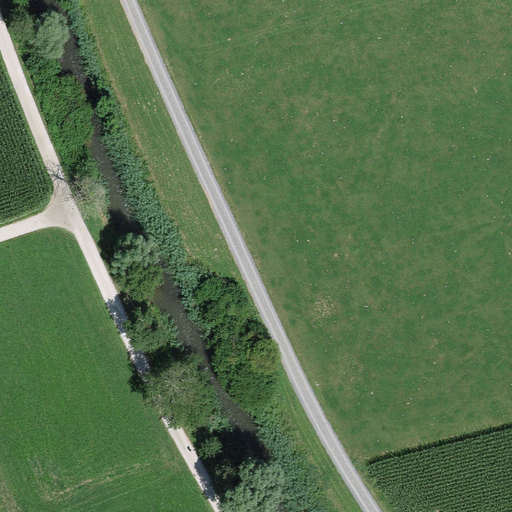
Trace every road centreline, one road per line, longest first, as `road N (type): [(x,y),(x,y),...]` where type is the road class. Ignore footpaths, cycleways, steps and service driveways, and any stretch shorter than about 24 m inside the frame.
road 1 (track): [(376,511),(317,417),(137,48),(124,0)]
road 2 (track): [(220,511),(62,212),(0,29)]
